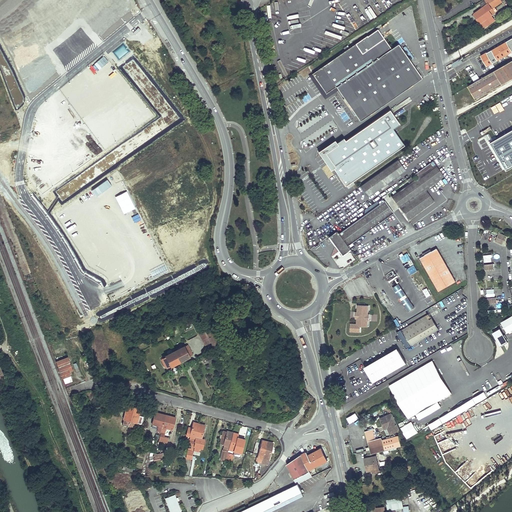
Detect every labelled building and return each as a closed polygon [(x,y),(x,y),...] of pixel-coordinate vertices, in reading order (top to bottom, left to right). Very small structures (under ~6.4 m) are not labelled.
[(502,2),(500,0),(486,0),(488,4),(474,14),(478,18),(477,19),(480,23),(495,13),(492,9),(502,2)] [(357,16),(353,18),(358,27),(362,25),(357,16)] [(360,121),(421,79),(398,45),(391,49),(377,29),(367,37),(366,36),(312,73),(326,93),(336,86),(338,90),(360,121)] [(511,60),(495,71),(503,84),(511,79),(511,60)] [(495,71),(468,86),(476,100),(503,84),(495,71)] [(336,86),(326,93),(312,73),(309,76),(325,99),(338,90),(336,86)] [(400,124),(390,110),(364,127),(346,140),(344,137),(323,152),(346,185),(404,145),(393,128),(400,124)] [(478,113),(464,119),(467,127),(481,120),(478,113)] [(511,130),(491,143),(507,170),(511,166),(511,130)] [(444,176),(436,164),(433,166),(430,162),(414,174),(417,178),(392,196),(408,219),(434,201),(425,189),(444,176)] [(401,173),(394,163),(361,186),(368,196),(401,173)] [(350,249),(347,246),(393,212),(385,200),(339,234),(337,231),(328,237),(342,255),(350,249)] [(499,233),(495,241),(502,244),(506,236),(499,233)] [(437,249),(421,258),(440,291),(456,281),(437,249)] [(414,273),(417,271),(408,252),(400,256),(413,281),(417,279),(414,273)] [(394,271),(385,276),(389,282),(398,277),(394,271)] [(393,287),(409,311),(415,307),(399,283),(393,287)] [(428,288),(423,289),(425,297),(431,296),(428,288)] [(369,320),(370,314),(368,314),(369,305),(358,304),(357,311),(356,311),(356,316),(357,316),(357,323),(351,323),(350,331),(361,331),(361,326),(368,326),(368,320),(369,320)] [(429,313),(397,332),(406,348),(439,329),(429,313)] [(511,315),(501,321),(507,333),(511,329),(511,315)] [(493,333),(501,346),(507,342),(499,329),(493,333)] [(211,342),(205,332),(199,335),(205,345),(211,342)] [(184,346),(175,351),(180,361),(189,356),(189,355),(192,354),(187,345),(184,347),(184,346)] [(364,365),(373,381),(407,363),(399,347),(364,365)] [(180,361),(175,351),(166,356),(163,358),(163,359),(161,360),(165,368),(167,367),(168,367),(171,365),(171,366),(180,361)] [(432,361),(389,386),(409,419),(451,394),(432,361)] [(59,373),(61,379),(70,375),(69,372),(72,370),(71,367),(69,367),(67,364),(59,367),(61,372),(59,373)] [(128,426),(128,425),(129,423),(134,425),(135,422),(141,424),(143,416),(139,415),(142,403),(129,400),(122,424),(128,426)] [(431,430),(454,417),(451,411),(428,424),(431,430)] [(161,432),(165,415),(156,412),(152,424),(159,426),(158,431),(161,432)] [(349,423),(359,418),(356,412),(346,417),(349,423)] [(393,414),(382,419),(385,427),(388,426),(391,433),(400,430),(393,414)] [(176,417),(165,415),(161,432),(159,441),(167,443),(168,438),(164,437),(166,427),(172,429),(176,417)] [(412,421),(400,427),(407,439),(418,433),(412,421)] [(194,442),(199,424),(194,422),(192,430),(188,429),(186,435),(190,436),(191,436),(188,443),(193,445),(194,442)] [(205,425),(199,424),(194,442),(195,442),(194,447),(195,447),(200,448),(203,439),(201,438),(205,425)] [(373,430),(365,432),(370,450),(371,454),(390,449),(390,447),(388,447),(387,441),(383,442),(382,437),(375,439),(373,430)] [(227,431),(223,445),(224,445),(223,448),(228,449),(233,432),(227,431)] [(233,432),(228,449),(233,451),(234,447),(235,448),(237,439),(239,434),(233,432)] [(261,463),(267,442),(262,440),(258,454),(259,454),(258,457),(257,457),(256,462),(261,463)] [(273,443),(267,442),(261,463),(267,465),(269,460),(268,459),(269,456),(269,457),(273,443)] [(301,454),(287,465),(297,484),(298,483),(312,476),(309,470),(327,461),(321,448),(308,455),(306,452),(301,454)] [(377,456),(365,458),(368,471),(372,470),(379,468),(377,456)] [(122,469),(132,472),(133,466),(124,463),(122,469)] [(262,511),(303,492),(298,483),(297,484),(288,488),(239,511),(262,511)] [(270,511),(305,496),(303,492),(262,511),(270,511)] [(180,511),(172,494),(162,499),(168,511),(180,511)] [(387,499),(388,510),(403,508),(401,497),(387,499)]
